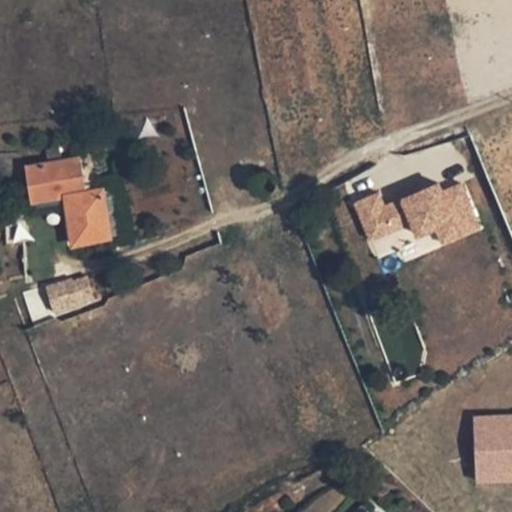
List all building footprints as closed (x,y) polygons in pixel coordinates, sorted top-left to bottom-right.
[(112,197),(85,199),(84,171),(32,174),(31,169),(25,170),(26,203),(66,201),(70,248),(115,244),(112,197)] [(378,191),(351,202),(367,241),(410,224),(416,240),(436,232),(441,245),(483,230),(462,176),(384,206),(378,191)] [(97,300),(88,278),(23,301),(34,323),(97,300)] [(511,456),(511,424),(469,425),(471,479),(509,478),(508,456),(511,456)] [(511,456),(508,456),(509,478),(471,479),(471,489),(511,487),(511,456)] [(416,490),(435,511),(444,511),(453,504),(430,479),(416,490)]
